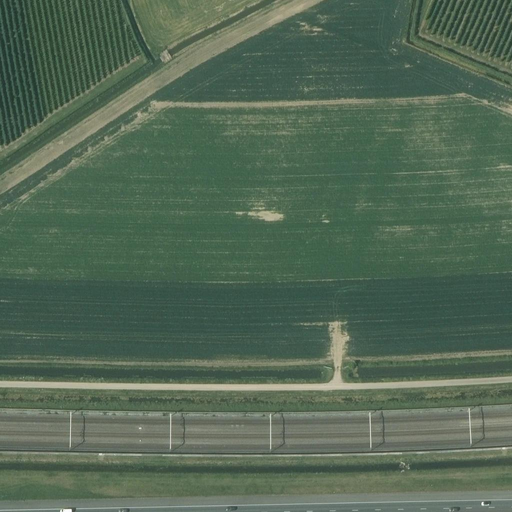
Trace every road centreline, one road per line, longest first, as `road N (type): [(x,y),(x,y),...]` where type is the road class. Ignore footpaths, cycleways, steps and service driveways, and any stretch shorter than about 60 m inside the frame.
road 1 (unclassified): [(511,380),(348,388),(0,385)]
road 2 (motorway): [(511,507),(284,511)]
